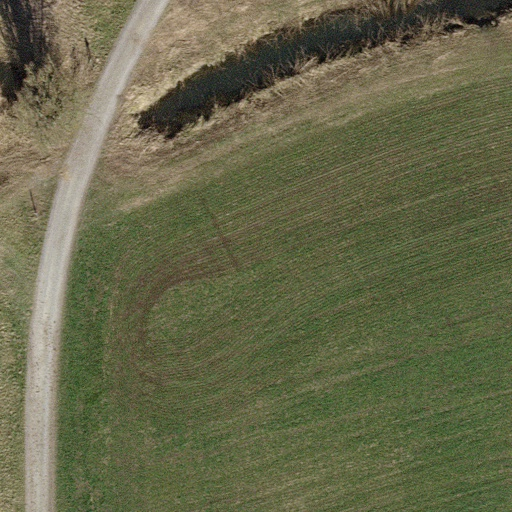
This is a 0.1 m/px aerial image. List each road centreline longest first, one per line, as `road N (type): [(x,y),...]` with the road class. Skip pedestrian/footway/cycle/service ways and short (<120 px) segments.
road 1 (track): [(49,511),(50,348),(89,144)]
road 2 (track): [(89,144),(121,62),(159,0)]
